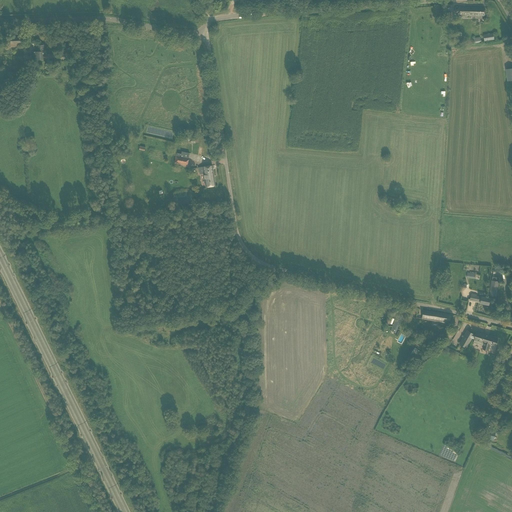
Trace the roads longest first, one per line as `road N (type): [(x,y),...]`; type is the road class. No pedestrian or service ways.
road 1 (unclassified): [(511,324),(256,260),(245,242),(206,36)]
road 2 (unclassified): [(206,36),(206,24),(219,17),(451,0)]
road 3 (track): [(97,511),(0,304)]
road 4 (unclassified): [(206,36),(111,19),(0,21)]
